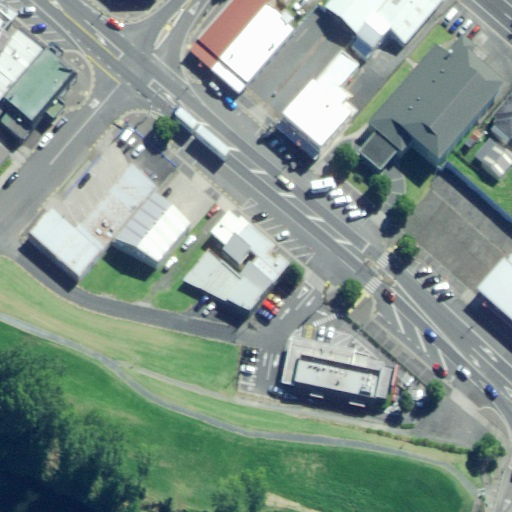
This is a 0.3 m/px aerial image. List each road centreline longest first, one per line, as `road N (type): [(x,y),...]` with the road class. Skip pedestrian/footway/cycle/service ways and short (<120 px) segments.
road 1 (trunk): [(511,396),(132,65)]
road 2 (unclassified): [(0,220),(132,65)]
